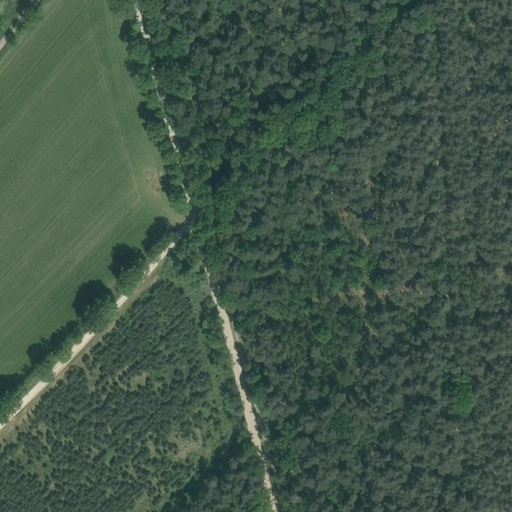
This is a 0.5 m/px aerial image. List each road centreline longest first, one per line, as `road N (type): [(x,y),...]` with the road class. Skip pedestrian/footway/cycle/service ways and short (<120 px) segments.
road 1 (track): [(278,511),(138,0)]
road 2 (track): [(407,0),(206,205)]
road 3 (track): [(0,421),(197,214)]
